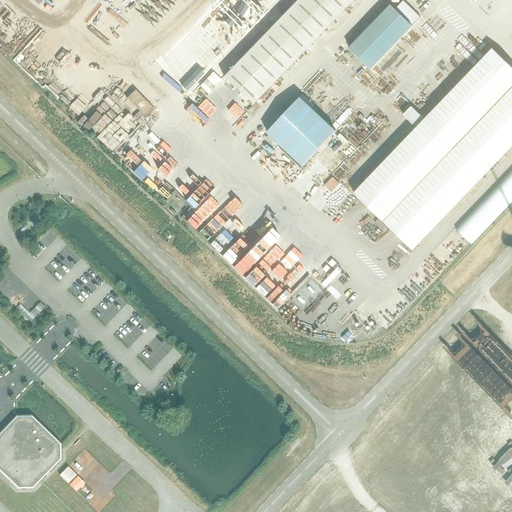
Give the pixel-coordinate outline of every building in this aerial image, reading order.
[(351,0),(296,0),(223,76),(252,104),(351,0)] [(371,69),(421,17),(403,0),(395,9),(391,5),(349,48),(371,69)] [(108,11),(113,15),(118,10),(113,5),(108,11)] [(416,128),(354,194),(413,250),(482,178),(511,146),(511,67),(493,49),(423,121),(416,128)] [(476,51),(465,63),(471,69),(482,57),(476,51)] [(112,76),(80,116),(97,129),(129,90),(112,76)] [(272,143),(275,140),(303,166),(336,131),(323,118),(325,116),(332,123),(348,107),(318,78),(303,95),(322,113),(319,115),(300,97),(267,132),(269,134),(266,138),(272,143)] [(206,91),(197,101),(205,108),(214,98),(206,91)] [(404,109),(413,100),(409,95),(399,104),(404,109)] [(425,119),(416,110),(411,106),(403,115),(407,119),(416,128),(423,121),(425,119)] [(167,134),(174,125),(156,110),(148,119),(167,134)] [(105,137),(121,119),(115,113),(98,131),(105,137)] [(144,164),(159,149),(136,127),(122,142),(144,164)] [(167,170),(154,183),(164,192),(177,179),(167,170)] [(511,170),(456,229),(471,243),(472,244),(511,202),(511,170)] [(195,178),(184,191),(194,199),(205,186),(195,178)] [(223,209),(212,204),(211,206),(196,199),(187,218),(197,223),(194,228),(214,237),(218,228),(214,227),(223,209)] [(236,247),(257,267),(299,222),(278,202),(236,247)] [(363,225),(372,216),(368,212),(360,221),(363,225)] [(215,236),(219,241),(228,235),(224,230),(215,236)] [(230,241),(225,237),(218,248),(223,251),(230,241)] [(0,511),(0,471),(17,488),(32,488),(61,458),(61,448),(61,445),(61,443),(31,415),(16,415),(0,431),(0,511)]
